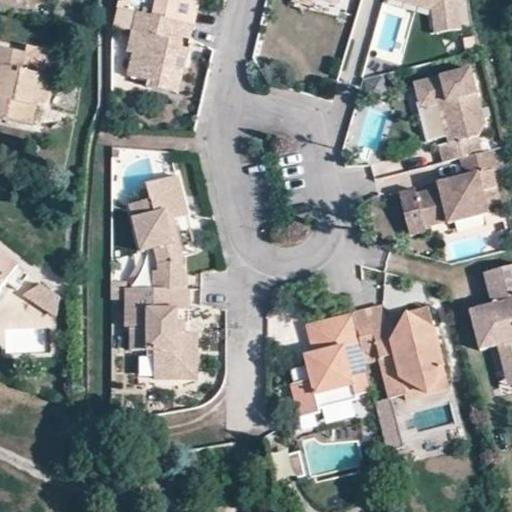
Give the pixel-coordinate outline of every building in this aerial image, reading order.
[(152,0),(148,18),(164,21),(183,26),(190,1),(190,0),(152,0)] [(438,0),(414,0),(434,6),(437,30),(442,29),(438,0)] [(459,0),(438,0),(442,29),(462,26),(459,0)] [(194,3),(190,1),(183,26),(188,27),(194,3)] [(148,18),(131,14),(122,53),(127,55),(120,80),(138,85),(137,90),(167,97),(178,54),(161,49),(165,37),(160,35),(164,21),(148,18)] [(183,26),(164,21),(160,35),(165,37),(184,42),(188,27),(183,26)] [(38,109),(34,109),(35,103),(40,77),(24,73),(28,55),(6,51),(0,77),(0,119),(34,127),(38,109)] [(467,155),(499,148),(495,133),(500,121),(488,69),(421,84),(427,108),(444,104),(452,141),(446,143),(449,159),(467,155)] [(40,77),(35,103),(47,106),(52,80),(40,77)] [(505,146),(499,148),(467,155),(471,172),(447,177),(449,187),(421,194),(427,227),(456,219),(457,224),(500,215),(495,192),(508,189),(504,166),(511,164),(505,146)] [(154,285),(185,285),(186,265),(181,265),(182,249),(172,213),(187,210),(176,172),(143,180),(147,197),(129,201),(137,242),(155,241),(158,252),(158,265),(153,266),(154,285)] [(172,213),(182,249),(197,245),(187,210),(172,213)] [(0,253),(0,293),(20,268),(0,253)] [(511,262),(492,268),(500,300),(477,306),(485,336),(488,346),(497,344),(506,342),(511,365),(511,262)] [(170,332),(171,318),(171,304),(188,304),(188,285),(185,285),(154,285),(126,284),(126,317),(133,318),(132,346),(150,346),(149,377),(172,377),(172,361),(194,362),(195,332),(182,331),(170,332)] [(61,299),(42,285),(26,295),(56,316),(61,299)] [(452,387),(432,306),(400,314),(403,327),(392,330),(389,317),(386,304),(355,312),(362,342),(367,361),(382,357),(392,397),(407,393),(409,398),(452,387)] [(362,342),(355,312),(312,322),(320,354),(301,360),(305,376),(298,378),(306,413),(324,409),(324,405),(357,396),(356,391),(374,387),(368,366),(353,371),(346,346),(362,342)] [(403,327),(400,314),(389,317),(392,330),(403,327)] [(182,319),(171,318),(170,332),(182,331),(182,319)] [(194,378),(194,362),(172,361),(172,377),(194,378)] [(377,404),(387,449),(402,446),(391,400),(377,404)]
